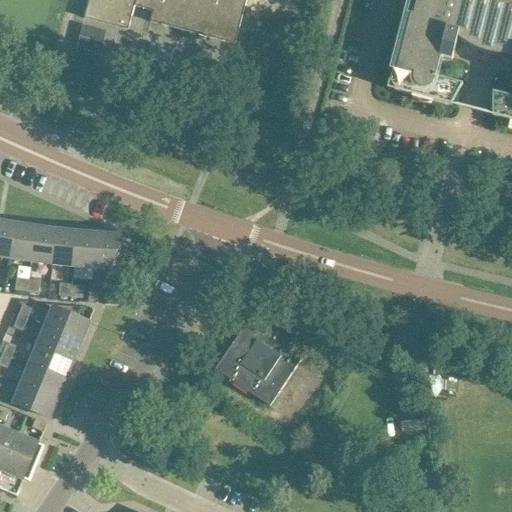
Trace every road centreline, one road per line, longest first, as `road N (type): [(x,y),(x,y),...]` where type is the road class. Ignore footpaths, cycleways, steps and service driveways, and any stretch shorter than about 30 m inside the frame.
road 1 (residential): [(93,453),(221,226)]
road 2 (unclassified): [(221,226),(0,137)]
road 3 (residential): [(463,136),(359,109),(388,0)]
road 4 (unclassified): [(423,290),(221,226)]
road 5 (residential): [(423,290),(463,136)]
road 6 (residential): [(204,511),(93,453)]
